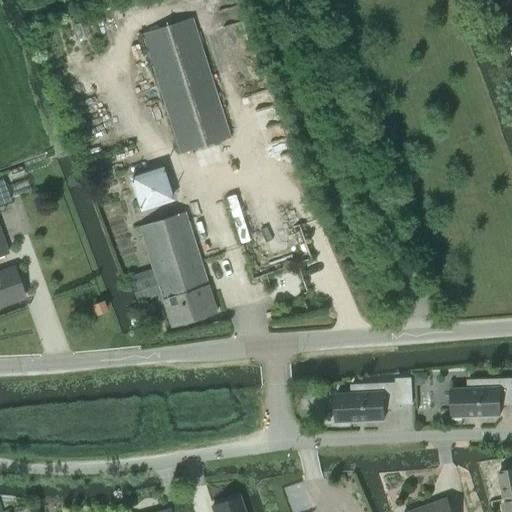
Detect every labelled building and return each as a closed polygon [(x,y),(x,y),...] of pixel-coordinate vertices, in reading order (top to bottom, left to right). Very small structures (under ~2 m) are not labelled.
[(180,155),(229,139),(191,20),(141,36),(180,155)] [(161,169),(131,179),(140,209),(171,199),(161,169)] [(0,205),(10,202),(2,178),(0,178),(0,205)] [(233,193),(223,196),(233,244),(244,242),(233,193)] [(171,327),(215,312),(183,212),(138,226),(152,270),(133,276),(135,283),(131,284),(136,299),(141,298),(141,296),(159,290),(171,327)] [(0,272),(0,255),(6,253),(0,235),(0,307),(23,299),(12,269),(0,272)] [(97,315),(106,312),(103,303),(94,306),(97,315)] [(426,373),(414,374),(415,386),(423,386),(427,381),(426,373)] [(351,386),(352,395),(335,396),(336,422),(384,419),(384,409),(400,409),(400,405),(412,404),(411,379),(396,379),(396,383),(351,386)] [(511,379),(467,381),(468,390),(451,391),(453,416),(499,415),(499,405),(511,404),(511,379)] [(492,463),(481,465),(482,473),(494,471),(492,463)] [(511,470),(500,472),(505,499),(511,498),(511,470)] [(243,511),(238,498),(212,507),(213,511),(243,511)] [(451,511),(447,500),(411,511),(451,511)]
